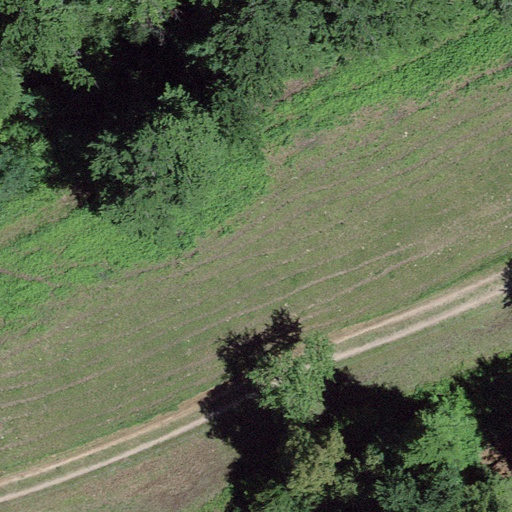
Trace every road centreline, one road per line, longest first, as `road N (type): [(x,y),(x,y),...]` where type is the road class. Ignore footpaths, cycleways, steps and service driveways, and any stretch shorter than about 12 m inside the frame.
road 1 (track): [(0,499),(511,257)]
road 2 (track): [(0,229),(452,0)]
